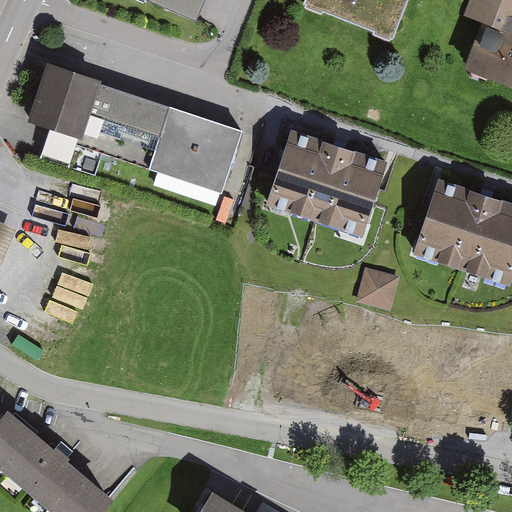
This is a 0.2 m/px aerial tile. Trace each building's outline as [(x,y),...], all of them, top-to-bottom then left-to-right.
[(137,0),(143,2),(143,0),(148,0),(195,21),(204,0),(137,0)] [(306,0),(304,4),(392,39),(407,0),(306,0)] [(487,21),(468,68),(511,85),(511,0),(474,0),(468,14),(487,21)] [(101,82),(47,64),(26,125),(47,132),(39,157),(94,175),(101,153),(220,193),(240,133),(100,86),(101,82)] [(386,164),(291,132),(267,205),(361,237),(386,164)] [(511,277),(511,204),(439,180),(414,255),(509,286),(511,277)] [(399,277),(366,269),(358,302),(391,310),(399,277)] [(361,320),(261,308),(251,386),(351,398),(361,320)] [(511,405),(511,341),(421,330),(411,408),(510,421),(511,405)] [(9,413),(0,424),(0,470),(49,511),(105,511),(114,502),(68,463),(71,460),(56,448),(53,451),(9,413)] [(242,511),(212,493),(200,511),(242,511)]
